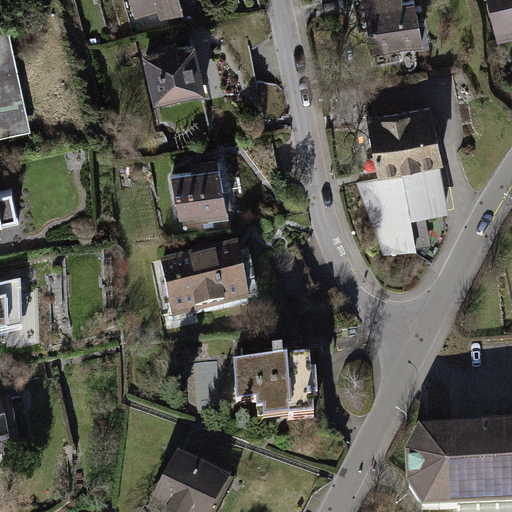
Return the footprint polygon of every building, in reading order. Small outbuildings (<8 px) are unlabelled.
[(131,0),(135,12),(159,5),(162,13),(185,7),(183,0),(131,0)] [(365,0),(375,48),(427,38),(418,0),(365,0)] [(511,0),(491,0),(500,31),(511,28),(511,0)] [(9,25),(0,26),(0,135),(32,128),(9,25)] [(196,38),(142,50),(155,103),(208,90),(196,38)] [(445,104),(369,117),(378,169),(454,155),(445,104)] [(221,162),(174,171),(182,214),(229,205),(221,162)] [(446,169),(371,185),(387,259),(427,250),(420,220),(456,213),(446,169)] [(0,219),(18,216),(12,186),(0,188),(0,219)] [(239,250),(162,262),(171,319),(248,306),(239,250)] [(0,334),(3,334),(3,315),(17,312),(16,286),(0,289),(0,334)] [(39,294),(26,294),(28,339),(41,339),(39,294)] [(311,366),(223,367),(223,410),(247,409),(247,425),(312,424),(311,366)] [(2,403),(0,403),(0,452),(11,450),(2,403)] [(511,426),(421,432),(407,456),(410,488),(427,511),(511,508),(511,426)] [(216,511),(233,478),(180,452),(149,511),(216,511)]
